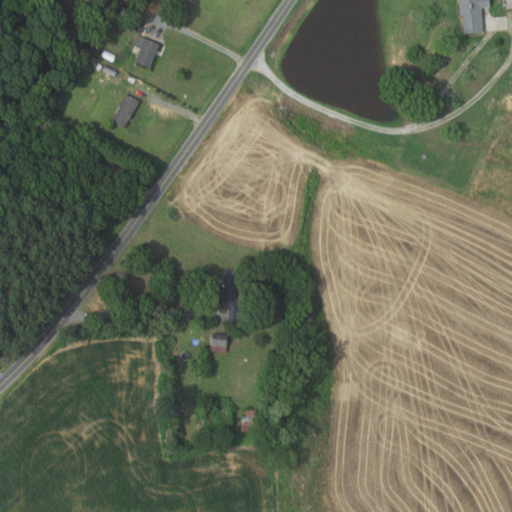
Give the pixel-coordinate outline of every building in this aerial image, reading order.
[(488,0),(489,8),(480,8),(482,33),(462,35),(461,17),(457,17),(455,0),(488,0)] [(96,9),(102,12),(99,17),(94,14),(96,9)] [(64,31),(53,26),(56,19),(67,24),(64,31)] [(134,62),(139,49),(132,46),(137,36),(158,45),(148,68),(134,62)] [(115,56),(111,63),(99,56),(103,50),(115,56)] [(122,129),(109,121),(125,94),(138,102),(122,129)] [(495,124),(511,131),(511,99),(507,97),(495,124)] [(472,190),(511,206),(511,176),(483,165),(472,190)] [(242,324),(228,323),(228,306),(222,306),(223,296),(217,296),(217,285),(221,285),(221,270),(244,271),(242,324)] [(226,335),(225,353),(209,352),(210,334),(226,335)] [(258,432),(240,430),(241,408),(260,409),(258,432)]
